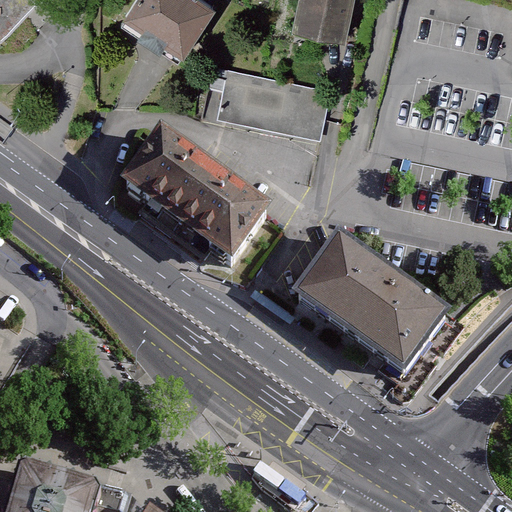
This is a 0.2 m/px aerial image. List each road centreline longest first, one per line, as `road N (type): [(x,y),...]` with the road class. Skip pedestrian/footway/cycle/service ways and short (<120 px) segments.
road 1 (primary): [(0,171),(428,477)]
road 2 (tertiary): [(511,372),(428,477)]
